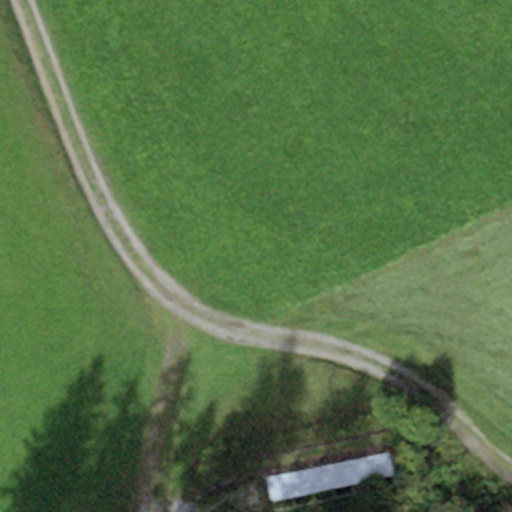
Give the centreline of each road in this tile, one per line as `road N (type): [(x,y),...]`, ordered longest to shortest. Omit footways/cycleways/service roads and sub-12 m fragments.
road 1 (track): [(511,469),(398,368),(237,331),(183,309),(132,264),(90,187),(18,0)]
road 2 (track): [(183,309),(141,511)]
